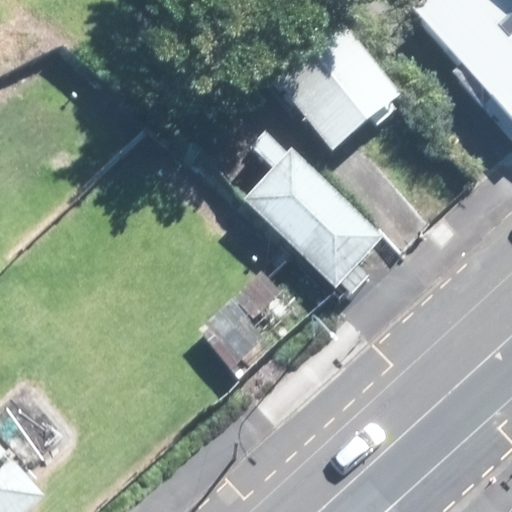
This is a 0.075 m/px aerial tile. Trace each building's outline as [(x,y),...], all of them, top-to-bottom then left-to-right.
[(498,109),(511,124),(511,0),(452,0),(429,22),(422,29),(498,109)] [(327,158),(354,134),(392,102),(315,11),(249,69),(327,158)] [(378,245),(284,160),(281,163),(258,142),(245,158),(268,179),(240,210),(333,294),(352,274),(371,254),(378,245)] [(244,385),(303,325),(259,281),(200,341),(244,385)] [(0,414),(0,442),(19,468),(61,436),(28,393),(0,414)] [(0,511),(20,511),(27,506),(3,479),(0,475),(0,511)]
